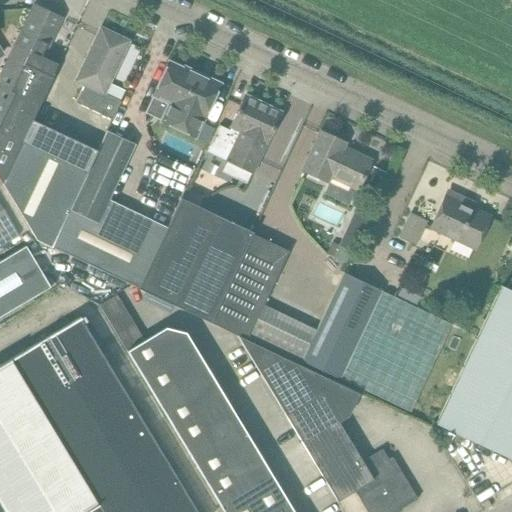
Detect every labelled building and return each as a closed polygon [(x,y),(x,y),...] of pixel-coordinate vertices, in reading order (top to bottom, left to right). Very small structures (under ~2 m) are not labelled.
[(0,179),(1,182),(32,120),(61,58),(46,51),(62,18),(33,4),(0,74),(0,179)] [(112,119),(120,102),(104,94),(129,41),(100,27),(74,82),(83,86),(76,103),(112,119)] [(168,62),(143,114),(195,138),(220,84),(183,67),(183,69),(168,62)] [(244,96),(230,126),(231,127),(229,131),(218,126),(206,152),(251,173),(265,143),(266,143),(280,113),(244,96)] [(2,183),(29,229),(36,239),(50,246),(97,150),(93,149),(91,153),(78,147),(58,126),(53,133),(34,124),(35,122),(32,120),(1,182),(2,183)] [(106,131),(97,150),(50,246),(138,288),(166,228),(109,200),(135,144),(106,131)] [(320,131),(302,170),(327,181),(329,182),(323,194),(348,206),(356,189),(356,190),(370,160),(342,147),(344,143),(320,131)] [(0,246),(19,235),(29,229),(2,183),(0,184),(0,246)] [(447,192),(430,227),(474,248),(488,217),(460,204),(463,199),(447,192)] [(138,288),(174,306),(210,323),(252,234),(253,232),(217,215),(180,198),(166,228),(138,288)] [(332,242),(326,254),(332,257),(343,262),(345,263),(350,251),(351,252),(367,219),(366,219),(354,213),(339,246),(332,242)] [(415,244),(426,221),(410,213),(399,237),(415,244)] [(210,323),(237,336),(246,340),(288,251),(252,234),(210,323)] [(0,316),(50,287),(25,246),(0,261),(0,316)] [(316,330),(301,361),(339,379),(339,378),(410,412),(452,325),(406,303),(343,272),(316,330)] [(511,291),(506,289),(500,286),(435,424),(511,460),(511,291)] [(197,511),(79,317),(0,364),(0,504),(4,511),(197,511)] [(142,377),(193,347),(185,332),(165,327),(126,351),(142,377)] [(359,394),(246,340),(237,336),(337,501),(354,491),(366,511),(395,511),(417,499),(392,457),(388,459),(382,449),(361,461),(338,423),(348,416),(359,394)] [(158,403),(209,372),(193,347),(142,377),(158,403)] [(173,429),(224,398),(209,372),(158,403),(173,429)] [(204,480),(255,449),(224,398),(173,429),(204,480)] [(220,506),(271,475),(255,449),(204,480),(220,506)] [(223,511),(267,511),(286,501),(271,475),(220,506),(223,511)] [(293,511),(286,501),(267,511),(293,511)]
